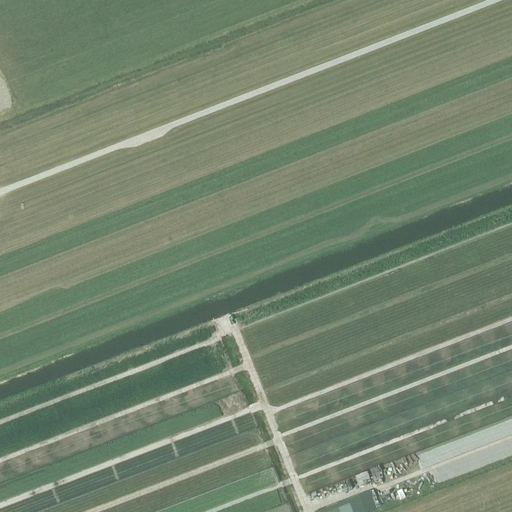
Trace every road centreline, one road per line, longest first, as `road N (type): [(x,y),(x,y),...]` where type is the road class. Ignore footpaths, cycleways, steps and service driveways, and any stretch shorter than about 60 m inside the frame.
road 1 (track): [(0,189),(493,0)]
road 2 (track): [(0,508),(265,407)]
road 3 (track): [(268,415),(511,321)]
road 4 (track): [(302,504),(231,318)]
